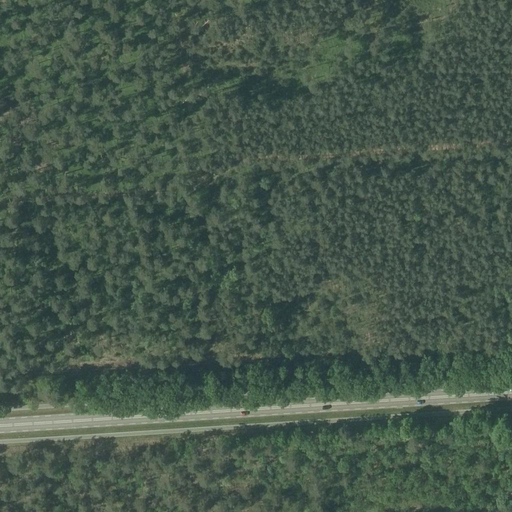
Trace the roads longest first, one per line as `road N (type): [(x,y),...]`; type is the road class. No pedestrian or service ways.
road 1 (track): [(511,143),(239,161),(193,190),(0,203)]
road 2 (primary): [(0,425),(511,392)]
